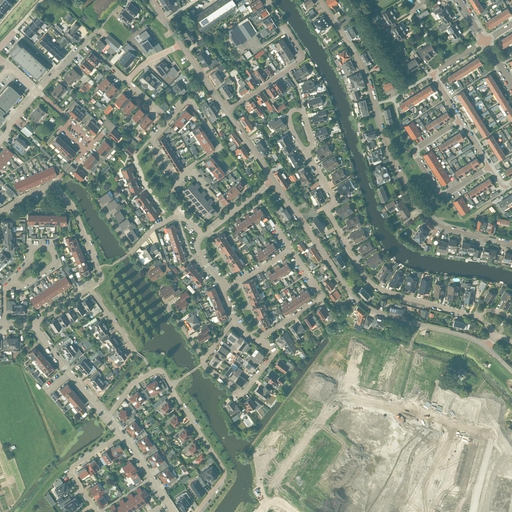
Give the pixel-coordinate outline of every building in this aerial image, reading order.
[(0,0),(0,1),(1,2),(8,9),(12,4),(7,0),(0,0)] [(94,0),(85,11),(99,23),(118,0),(94,0)] [(173,2),(171,0),(169,0),(163,5),(167,10),(173,6),(171,3),(173,2)] [(198,20),(195,22),(202,32),(220,20),(234,11),(236,10),(236,9),(238,8),(238,7),(243,4),(248,0),(240,0),(235,4),(232,0),(218,0),(195,16),(198,20)] [(260,0),(256,0),(252,3),(249,5),(253,12),(257,10),(256,8),(263,4),(260,0)] [(0,1),(0,9),(4,13),(8,9),(1,2),(0,1)] [(124,9),(132,17),(134,15),(137,11),(135,9),(136,8),(130,2),(124,9)] [(180,6),(179,4),(170,9),(172,12),(177,9),(180,6)] [(234,11),(236,14),(236,15),(241,12),(246,8),(246,7),(244,4),(243,4),(238,7),(238,8),(236,9),(236,10),(234,11)] [(475,8),(478,13),(484,9),(481,4),(475,8)] [(432,9),(434,12),(436,15),(438,14),(441,18),(449,13),(445,7),(442,9),(441,7),(440,7),(439,5),(432,9)] [(257,10),(251,14),(253,17),(259,13),(260,14),(262,17),(269,13),(265,8),(264,9),(264,8),(263,7),(257,10)] [(507,7),(502,11),(506,17),(511,14),(507,7)] [(386,8),(381,12),(382,14),(383,16),(385,19),(389,17),(394,14),(390,8),(387,10),(386,8)] [(127,23),(132,17),(124,9),(118,16),(124,22),(125,21),(127,23)] [(497,14),(496,14),(500,21),(501,21),(505,18),(506,17),(502,11),(501,11),(497,14)] [(448,14),(441,18),(443,21),(441,23),(442,24),(442,25),(444,27),(451,22),(449,20),(453,18),(449,13),(448,14)] [(389,17),(385,19),(388,23),(386,25),(388,28),(394,24),(392,22),(394,21),(397,19),(394,14),(389,17)] [(496,14),(491,18),(495,25),(500,21),(496,14)] [(37,15),(32,20),(40,27),(45,22),(37,15)] [(258,27),(262,24),(265,27),(262,29),(273,22),(273,21),(273,20),(272,19),(271,19),(270,16),(256,25),(258,27)] [(226,31),(235,45),(236,46),(255,33),(255,32),(256,31),(253,25),(250,22),(250,21),(247,17),(237,24),(226,31)] [(324,29),(329,26),(329,25),(329,24),(328,22),(327,22),(323,17),(317,21),(316,19),(314,21),(318,28),(319,28),(321,31),(322,33),(326,30),(324,29)] [(490,28),(495,25),(491,18),(490,17),(487,19),(488,20),(485,21),(490,28)] [(32,20),(28,25),(35,32),(40,27),(32,20)] [(260,31),(264,37),(269,33),(268,32),(276,27),(276,26),(276,25),(275,24),(273,22),(262,29),(260,30),(258,31),(259,32),(260,31)] [(447,29),(450,33),(459,28),(455,23),(452,25),(451,22),(444,27),(445,30),(447,29)] [(66,28),(65,30),(65,32),(66,33),(75,41),(79,37),(74,33),(80,27),(75,23),(70,29),(68,28),(66,28)] [(389,29),(386,30),(387,32),(390,31),(392,29),(395,34),(404,29),(400,23),(396,26),(395,26),(394,24),(388,28),(389,29)] [(345,30),(351,39),(358,34),(360,32),(355,24),(352,25),(345,30)] [(28,25),(23,31),(31,38),(35,32),(28,25)] [(451,39),(452,40),(451,41),(452,43),(453,42),(460,38),(459,35),(462,33),(459,28),(450,33),(453,38),(451,39)] [(185,37),(190,45),(197,40),(189,29),(183,33),(185,36),(185,37)] [(407,34),(404,29),(395,34),(398,39),(396,40),(398,43),(405,39),(403,36),(407,34)] [(143,41),(139,44),(145,53),(154,47),(149,41),(152,39),(146,30),(139,35),(143,41)] [(45,34),(38,42),(43,46),(50,39),(47,36),(45,34)] [(100,40),(95,45),(100,50),(101,50),(104,52),(106,50),(111,54),(113,53),(113,52),(115,50),(120,44),(109,34),(103,40),(104,40),(102,42),(100,40)] [(498,41),(502,48),(508,44),(504,38),(498,41)] [(50,39),(43,46),(48,51),(55,44),(55,43),(50,39)] [(275,43),(273,45),(275,48),(278,46),(285,42),(283,39),(275,43)] [(16,61),(17,62),(20,64),(21,63),(23,65),(22,66),(25,69),(26,68),(28,70),(27,71),(30,74),(32,73),(33,75),(32,76),(37,80),(40,76),(41,78),(48,70),(45,68),(46,67),(43,65),(42,65),(40,63),(37,60),(35,58),(32,55),(29,53),(30,53),(22,45),(21,46),(17,42),(9,51),(13,55),(11,57),(16,61)] [(285,42),(275,48),(277,52),(287,46),(285,42)] [(55,44),(48,51),(53,56),(60,48),(56,44),(55,43),(55,44)] [(126,52),(118,60),(122,64),(124,61),(128,65),(136,56),(132,53),(135,49),(128,43),(122,48),(126,52)] [(432,57),(432,56),(437,53),(431,43),(422,49),(421,47),(417,49),(423,59),(425,57),(427,60),(432,57)] [(287,46),(277,52),(278,52),(280,55),(282,54),(289,49),(287,46)] [(60,48),(53,56),(59,61),(66,53),(60,48)] [(282,54),(280,55),(282,59),(284,57),(291,53),(289,49),(282,54)] [(339,61),(341,65),(346,62),(345,60),(350,57),(345,49),(338,54),(340,57),(337,58),(339,61)] [(249,50),(244,54),(247,59),(252,55),(249,50)] [(365,62),(366,62),(367,64),(370,62),(369,60),(370,60),(371,61),(374,60),(373,58),(368,50),(365,51),(361,54),(365,62)] [(215,58),(211,61),(204,51),(202,52),(201,51),(198,53),(199,54),(197,56),(200,60),(202,62),(201,62),(204,66),(208,64),(211,67),(218,62),(215,58)] [(84,58),(94,67),(99,61),(97,59),(98,58),(91,52),(87,56),(86,55),(84,58)] [(284,57),(282,59),(284,62),(286,61),(287,61),(291,58),(293,61),(295,60),(293,57),(294,56),(292,53),(291,53),(284,57)] [(403,61),(405,64),(409,71),(419,65),(417,61),(420,59),(416,53),(413,55),(415,58),(409,62),(407,59),(403,61)] [(474,60),(477,66),(482,63),(478,57),(474,60)] [(88,72),(94,67),(84,58),(81,61),(83,62),(79,66),(86,72),(87,71),(88,72)] [(341,64),(341,65),(345,74),(346,76),(351,73),(353,72),(352,71),(355,69),(351,61),(350,60),(347,61),(346,62),(345,62),(343,63),(341,64)] [(469,63),(468,64),(472,69),(477,66),(474,60),(469,63)] [(161,62),(155,67),(162,75),(167,71),(169,73),(171,76),(174,74),(177,73),(177,72),(173,66),(172,67),(170,69),(165,63),(163,64),(161,62)] [(270,65),(265,69),(269,76),(275,72),(273,70),(276,68),(271,62),(269,64),(270,65)] [(220,64),(217,66),(217,67),(218,69),(220,71),(220,72),(225,68),(221,63),(220,64)] [(468,64),(463,67),(467,72),(472,69),(468,64)] [(303,79),(310,74),(308,70),(305,65),(297,71),(298,72),(295,73),(299,79),(302,78),(303,79)] [(262,80),(267,77),(260,67),(252,72),(256,79),(260,77),(262,80)] [(458,70),(461,76),(462,76),(467,72),(463,67),(458,70)] [(64,78),(71,84),(76,78),(78,79),(81,76),(73,68),(67,75),(65,75),(64,77),(64,78)] [(215,71),(210,75),(217,84),(220,82),(221,83),(223,81),(222,80),(223,80),(220,76),(219,74),(220,73),(220,72),(218,69),(216,70),(215,71)] [(458,70),(453,73),(456,79),(461,76),(458,70)] [(146,72),(139,80),(142,82),(141,83),(146,88),(148,87),(150,90),(151,89),(156,83),(159,86),(162,82),(153,74),(151,77),(149,75),(146,72)] [(365,86),(365,84),(363,79),(362,76),(361,73),(359,73),(349,77),(352,85),(350,85),(353,94),(352,94),(354,100),(360,98),(356,89),(365,86)] [(447,77),(451,82),(456,79),(453,73),(447,77)] [(484,77),(486,81),(484,82),(484,83),(481,85),(483,87),(488,84),(488,83),(493,79),(490,74),(484,77)] [(252,88),(257,85),(252,78),(250,75),(250,76),(245,79),(252,88)] [(99,87),(98,88),(97,89),(97,90),(102,95),(104,92),(113,82),(110,80),(109,81),(105,77),(99,84),(100,85),(99,87)] [(285,80),(290,87),(293,85),(288,77),(285,80)] [(245,84),(247,83),(245,80),(243,80),(242,79),(238,81),(242,86),(239,88),(240,89),(239,90),(242,95),(249,90),(245,84)] [(314,82),(312,82),(311,79),(309,80),(303,82),(304,84),(302,85),(304,94),(316,90),(315,85),(315,84),(314,82)] [(493,79),(488,83),(488,84),(491,88),(496,84),(493,79)] [(273,84),(279,92),(279,93),(285,89),(279,80),(273,84)] [(176,93),(178,91),(181,95),(185,92),(184,92),(186,90),(183,88),(184,87),(179,81),(174,85),(171,87),(176,93)] [(104,92),(102,95),(107,99),(109,96),(110,97),(111,96),(112,97),(119,90),(115,86),(116,85),(113,82),(104,92)] [(51,93),(58,99),(67,90),(69,92),(71,89),(64,83),(62,85),(60,83),(51,93)] [(83,84),(78,90),(82,93),(83,94),(88,89),(83,84)] [(226,98),(231,94),(226,87),(227,87),(225,84),(219,88),(226,98)] [(496,84),(491,88),(494,93),(500,90),(496,84)] [(0,122),(0,121),(1,120),(2,120),(5,117),(1,114),(5,110),(6,111),(9,108),(8,107),(9,105),(11,106),(14,103),(12,102),(14,100),(15,101),(19,96),(18,96),(20,94),(17,92),(10,85),(7,88),(7,87),(4,90),(5,91),(2,93),(0,94),(0,96),(0,97),(0,96),(0,122)] [(266,89),(270,95),(272,94),(273,96),(278,93),(272,85),(266,89)] [(425,88),(430,96),(435,93),(434,91),(430,85),(425,88)] [(172,90),(169,87),(163,93),(167,96),(172,90)] [(420,91),(424,97),(426,96),(427,98),(430,96),(425,88),(420,91)] [(500,90),(494,93),(494,94),(497,99),(503,95),(500,90)] [(415,94),(419,101),(424,97),(420,91),(415,94)] [(463,91),(457,94),(461,99),(466,96),(463,91)] [(260,99),(257,101),(259,105),(262,103),(263,103),(265,101),(267,104),(271,110),(273,109),(272,106),(267,100),(262,92),(257,95),(260,99)] [(116,102),(121,107),(130,98),(127,95),(126,97),(122,93),(116,100),(117,101),(116,102)] [(410,98),(414,104),(419,101),(415,94),(410,98)] [(321,101),(322,101),(322,100),(321,100),(320,97),(315,98),(314,95),(308,97),(311,108),(322,104),(321,101)] [(503,95),(497,99),(501,104),(506,100),(503,96),(503,95)] [(466,96),(461,99),(461,100),(464,105),(470,101),(467,97),(466,96)] [(130,98),(121,107),(127,113),(128,111),(129,112),(136,105),(132,101),(133,100),(130,98)] [(405,101),(409,107),(414,104),(410,98),(405,101)] [(247,108),(249,112),(254,108),(259,114),(262,112),(257,106),(256,106),(251,99),(247,102),(250,106),(247,108)] [(82,107),(74,100),(68,108),(70,110),(69,112),(78,120),(80,119),(86,124),(84,126),(93,134),(102,125),(86,111),(85,113),(81,109),(82,107)] [(158,105),(165,112),(170,107),(162,100),(158,105)] [(359,111),(357,112),(357,115),(358,115),(360,115),(368,113),(365,100),(357,102),(359,111)] [(506,100),(501,104),(501,105),(504,109),(510,106),(507,101),(506,100)] [(205,101),(200,105),(203,108),(206,113),(208,112),(216,106),(213,102),(208,105),(205,101)] [(403,110),(409,107),(405,101),(399,104),(401,106),(403,110)] [(470,101),(464,105),(465,106),(467,110),(473,107),(470,102),(470,101)] [(272,104),(275,108),(278,113),(286,107),(284,103),(278,107),(278,106),(275,102),(272,104)] [(30,116),(37,122),(46,112),(39,106),(30,116)] [(185,109),(181,113),(188,120),(192,115),(194,113),(188,106),(185,109)] [(219,111),(216,106),(208,112),(211,116),(209,118),(212,121),(217,118),(214,114),(219,111)] [(504,115),(501,117),(502,119),(503,118),(505,117),(505,116),(507,114),(511,111),(511,109),(510,106),(504,109),(504,110),(506,112),(504,113),(503,114),(504,114),(504,115)] [(473,107),(467,110),(468,111),(470,115),(476,112),(473,107)] [(133,118),(138,123),(147,113),(145,111),(143,112),(139,108),(133,115),(134,116),(133,118)] [(383,109),(387,123),(392,121),(389,108),(383,109)] [(323,116),(327,115),(325,110),(318,112),(319,115),(312,117),(315,124),(325,121),(323,116)] [(476,112),(470,115),(471,115),(474,120),(479,117),(478,114),(480,112),(478,110),(476,112)] [(442,115),(446,121),(451,117),(447,111),(442,115)] [(479,117),(474,120),(474,121),(477,126),(483,123),(481,119),(484,117),(483,116),(485,115),(486,114),(485,112),(481,114),(482,115),(479,117)] [(147,113),(138,123),(144,128),(145,127),(146,128),(153,120),(149,117),(150,116),(147,113)] [(178,117),(185,123),(188,120),(181,113),(178,117)] [(249,131),(253,128),(246,118),(247,117),(245,114),(241,117),(243,120),(242,121),(249,131)] [(437,118),(440,124),(446,121),(442,115),(437,118)] [(174,121),(181,127),(185,123),(178,117),(174,121)] [(107,118),(102,124),(105,126),(110,120),(107,118)] [(437,118),(431,121),(435,127),(440,124),(437,118)] [(277,131),(285,125),(280,119),(276,122),(274,119),(268,123),(272,128),(274,127),(277,131)] [(110,120),(105,126),(110,131),(108,133),(116,141),(121,135),(120,133),(121,133),(117,130),(116,131),(113,128),(116,125),(110,120)] [(177,131),(181,127),(174,121),(170,125),(177,131)] [(413,121),(404,127),(408,133),(417,127),(413,121)] [(431,122),(426,125),(430,131),(435,127),(431,121),(431,122)] [(30,134),(34,130),(27,123),(23,127),(30,134)] [(483,123),(477,126),(480,131),(486,127),(483,123)] [(192,130),(195,135),(202,130),(199,125),(192,130)] [(326,127),(329,126),(318,129),(319,132),(315,133),(317,139),(328,136),(326,127)] [(417,127),(408,133),(412,139),(420,134),(421,133),(417,127)] [(486,127),(480,131),(481,132),(484,136),(489,133),(486,128),(486,127)] [(202,130),(195,135),(198,139),(205,134),(202,130)] [(232,137),(233,140),(238,137),(234,131),(229,134),(230,135),(228,136),(230,139),(232,137)] [(366,132),(363,133),(364,139),(367,138),(368,141),(373,140),(373,138),(378,137),(377,134),(375,131),(366,133),(366,132)] [(455,135),(458,141),(464,138),(460,132),(455,135)] [(158,140),(161,145),(168,140),(166,137),(170,135),(169,133),(165,136),(158,140)] [(59,153),(68,161),(76,152),(57,135),(56,137),(53,134),(46,142),(49,145),(51,143),(60,151),(59,153)] [(205,134),(198,139),(201,144),(208,139),(205,134)] [(293,149),(289,142),(291,141),(290,138),(287,134),(278,140),(279,141),(278,142),(284,151),(285,151),(286,153),(293,149)] [(492,134),(486,138),(490,143),(496,140),(492,134)] [(15,142),(12,146),(22,155),(26,151),(24,149),(28,144),(18,135),(14,140),(15,142)] [(449,138),(453,144),(458,141),(455,135),(449,138)] [(232,151),(236,148),(235,147),(238,145),(242,142),(238,137),(233,140),(234,140),(233,141),(235,144),(229,148),(232,151)] [(444,142),(448,148),(453,144),(449,138),(444,142)] [(85,164),(82,167),(90,173),(93,170),(91,168),(95,164),(97,166),(101,161),(102,162),(117,146),(109,139),(107,142),(105,140),(97,149),(99,151),(94,156),(91,153),(83,162),(85,164)] [(208,139),(201,144),(204,148),(211,143),(208,139)] [(259,151),(263,156),(269,152),(268,151),(272,148),(266,139),(262,142),(261,141),(256,145),(260,150),(259,151)] [(168,140),(161,145),(163,148),(163,149),(174,142),(173,141),(169,143),(168,140)] [(366,143),(368,149),(371,148),(376,147),(374,140),(369,142),(366,143)] [(496,140),(490,143),(490,144),(493,149),(499,145),(500,144),(499,141),(497,142),(496,140)] [(174,142),(163,149),(166,153),(173,149),(171,146),(175,144),(174,142)] [(444,142),(439,145),(443,151),(448,148),(444,142)] [(211,143),(204,148),(207,153),(215,148),(212,144),(211,143)] [(327,144),(317,150),(320,156),(318,157),(320,160),(332,153),(330,149),(329,149),(328,146),(327,144)] [(129,145),(124,150),(129,155),(134,150),(129,145)] [(499,145),(493,149),(494,149),(496,154),(502,150),(504,149),(503,149),(502,147),(501,148),(499,145)] [(247,154),(248,153),(243,146),(239,148),(234,151),(237,154),(241,151),(246,158),(249,156),(247,154)] [(2,151),(10,158),(13,155),(16,157),(17,156),(14,153),(14,154),(6,147),(2,151)] [(173,149),(166,153),(168,157),(171,156),(176,153),(179,151),(178,149),(175,151),(175,152),(173,149)] [(373,157),(370,157),(371,162),(373,161),(374,164),(381,161),(381,159),(383,158),(381,153),(380,149),(374,151),(375,151),(371,153),(373,157)] [(469,157),(474,154),(472,151),(471,149),(464,153),(466,155),(467,154),(469,157)] [(424,155),(423,155),(427,161),(433,157),(435,156),(431,150),(429,151),(424,155)] [(502,150),(496,154),(497,154),(500,159),(506,155),(503,150),(502,150)] [(0,153),(0,157),(6,163),(9,159),(12,162),(13,160),(10,158),(2,151),(0,153)] [(171,156),(168,157),(171,162),(178,158),(177,155),(180,152),(179,151),(176,153),(171,156)] [(293,151),(287,154),(289,157),(290,157),(293,161),(296,167),(303,162),(297,152),(294,154),(293,151)] [(204,162),(208,166),(215,160),(211,156),(204,162)] [(322,163),(324,166),(326,165),(329,171),(339,164),(338,162),(336,161),(336,159),(334,156),(322,163)] [(433,157),(427,161),(431,167),(437,164),(439,162),(435,156),(433,157)] [(6,163),(0,157),(0,165),(2,167),(5,164),(8,166),(9,165),(6,163)] [(178,158),(171,162),(172,162),(172,163),(174,166),(185,160),(184,158),(180,160),(179,158),(178,158)] [(471,161),(471,162),(473,164),(475,167),(480,164),(476,158),(471,161)] [(185,160),(174,166),(177,171),(184,166),(182,163),(186,161),(185,160)] [(215,160),(208,166),(211,170),(218,165),(215,160)] [(62,167),(64,170),(70,164),(67,161),(62,167)] [(471,161),(466,164),(470,170),(475,167),(473,164),(471,162),(471,161)] [(437,164),(431,167),(435,173),(443,168),(439,162),(437,164)] [(374,166),(376,169),(374,170),(377,178),(376,179),(378,184),(389,179),(390,179),(390,178),(390,177),(389,173),(388,170),(387,170),(386,167),(386,166),(385,166),(384,165),(381,167),(380,164),(374,166)] [(461,168),(465,174),(470,171),(470,170),(466,164),(461,168)] [(47,165),(45,166),(47,169),(51,178),(57,176),(53,166),(48,168),(47,165)] [(66,171),(69,173),(71,171),(76,175),(75,176),(78,179),(79,178),(81,180),(86,174),(78,167),(76,169),(71,165),(66,171)] [(132,165),(121,170),(124,178),(125,177),(133,174),(132,171),(134,171),(132,165)] [(218,165),(211,170),(214,175),(220,170),(222,169),(218,165)] [(41,172),(46,181),(51,178),(47,169),(43,171),(41,167),(40,168),(41,172)] [(304,184),(306,183),(307,183),(313,180),(306,168),(305,169),(303,167),(296,171),(304,184)] [(335,180),(333,181),(335,185),(347,177),(345,174),(344,174),(343,171),(342,168),(331,175),(335,180)] [(443,168),(435,173),(435,174),(439,179),(446,174),(443,168)] [(461,168),(455,171),(459,177),(464,174),(465,174),(461,168)] [(220,170),(214,175),(218,179),(220,177),(221,178),(225,175),(224,174),(225,173),(222,169),(220,170)] [(36,170),(34,171),(36,174),(40,183),(46,181),(41,172),(37,173),(36,170)] [(274,173),(280,181),(287,177),(288,176),(289,175),(286,171),(284,172),(281,174),(279,171),(278,171),(278,170),(274,173)] [(30,176),(34,186),(40,183),(36,174),(32,176),(30,172),(29,173),(30,176)] [(446,174),(439,179),(439,180),(443,186),(444,185),(449,182),(451,181),(447,175),(446,174)] [(25,179),(29,188),(34,186),(30,176),(29,177),(27,178),(25,175),(23,175),(25,179)] [(19,177),(18,178),(19,181),(23,191),(24,190),(29,188),(25,179),(21,180),(19,177)] [(280,181),(285,188),(289,185),(287,183),(290,181),(287,177),(280,181)] [(137,178),(127,182),(129,186),(137,183),(136,181),(138,180),(137,178)] [(489,178),(484,181),(488,187),(493,184),(489,178)] [(14,179),(12,180),(14,184),(14,183),(18,193),(23,191),(19,181),(15,183),(14,179)] [(235,184),(240,190),(244,186),(243,185),(245,183),(241,179),(235,184)] [(349,180),(337,188),(339,191),(341,190),(344,196),(355,189),(353,187),(351,185),(351,184),(349,180)] [(484,181),(479,184),(483,191),(488,187),(484,181)] [(129,186),(127,187),(130,195),(142,190),(140,185),(138,186),(137,183),(129,186)] [(183,189),(181,191),(182,193),(184,191),(187,193),(187,194),(198,184),(197,183),(194,186),(191,183),(184,190),(183,189)] [(187,194),(187,193),(184,195),(186,196),(188,195),(190,197),(191,198),(198,191),(196,189),(200,186),(198,184),(187,194)] [(231,187),(236,194),(240,190),(235,184),(231,187)] [(479,185),(473,188),(477,194),(482,191),(483,191),(479,184),(479,185)] [(7,189),(4,192),(10,198),(15,193),(11,189),(8,187),(7,189)] [(227,191),(232,197),(236,194),(231,187),(227,191)] [(473,188),(468,191),(472,197),(477,194),(473,188)] [(313,195),(318,204),(325,200),(319,191),(317,192),(315,189),(310,192),(312,195),(313,195)] [(191,198),(190,197),(188,199),(189,200),(191,198),(193,201),(194,202),(205,192),(204,190),(200,193),(198,191),(191,198)] [(145,191),(135,198),(140,205),(141,204),(148,199),(146,197),(148,196),(145,191)] [(223,195),(228,201),(232,197),(227,191),(223,195)] [(102,203),(104,202),(106,204),(114,199),(114,198),(113,199),(112,196),(110,197),(107,192),(99,198),(102,203)] [(194,202),(193,201),(191,203),(192,204),(195,202),(197,205),(205,199),(203,197),(206,194),(205,192),(194,202)] [(221,193),(216,197),(218,199),(219,198),(224,204),(228,201),(223,195),(222,195),(221,193)] [(462,196),(453,202),(457,208),(466,202),(462,196)] [(197,205),(194,207),(196,208),(198,206),(200,209),(201,209),(212,200),(210,198),(207,201),(205,199),(197,205)] [(114,199),(106,204),(109,209),(111,207),(113,210),(120,205),(121,205),(120,204),(119,202),(117,203),(114,199)] [(148,199),(141,204),(144,208),(153,202),(151,200),(150,201),(148,199)] [(397,207),(399,210),(406,206),(402,199),(395,203),(393,200),(386,205),(390,211),(397,207)] [(500,210),(501,212),(503,213),(505,212),(503,209),(508,206),(504,199),(499,202),(499,203),(497,205),(500,210)] [(201,209),(200,209),(198,210),(199,212),(201,210),(203,212),(204,213),(212,206),(210,204),(213,201),(212,200),(201,209)] [(153,202),(144,208),(147,212),(154,207),(152,205),(154,204),(153,202)] [(466,202),(457,208),(461,214),(470,209),(466,202)] [(336,210),(338,213),(340,212),(343,218),(353,212),(352,209),(349,208),(350,206),(348,203),(336,210)] [(120,205),(113,210),(114,211),(115,212),(117,215),(115,216),(118,221),(124,217),(120,209),(122,208),(122,207),(121,205),(120,205)] [(282,211),(286,217),(285,218),(286,220),(292,216),(286,208),(284,209),(281,205),(276,209),(279,213),(282,211)] [(204,213),(203,212),(201,214),(202,216),(205,214),(207,217),(212,213),(215,215),(217,213),(212,206),(204,213)] [(410,212),(406,206),(399,210),(403,216),(401,218),(403,221),(408,217),(407,215),(410,212)] [(147,213),(145,213),(150,220),(161,213),(157,208),(156,210),(154,207),(147,212),(147,213)] [(261,218),(261,219),(262,220),(264,218),(264,219),(267,217),(261,208),(258,209),(257,208),(255,209),(261,218)] [(252,214),(258,223),(260,221),(259,220),(261,219),(261,218),(255,209),(253,210),(255,212),(252,214)] [(247,215),(253,224),(256,223),(256,224),(258,223),(252,214),(250,215),(249,213),(247,215)] [(60,215),(60,223),(60,224),(60,226),(70,226),(70,218),(66,218),(66,215),(60,215)] [(244,220),(249,227),(253,224),(247,215),(245,216),(246,218),(244,220)] [(349,227),(347,227),(348,231),(361,225),(360,222),(358,221),(358,218),(357,216),(346,220),(349,227)] [(311,221),(315,227),(321,222),(317,217),(311,221)] [(127,218),(119,223),(122,228),(124,227),(126,229),(133,225),(134,224),(132,222),(130,222),(127,218)] [(240,219),(238,220),(244,230),(245,230),(249,227),(244,220),(242,221),(240,219)] [(476,228),(480,229),(484,230),(487,221),(486,220),(483,220),(482,220),(478,219),(478,221),(477,223),(476,228)] [(235,225),(241,234),(245,231),(246,231),(245,230),(244,230),(238,220),(236,222),(238,224),(235,225)] [(487,221),(484,230),(489,231),(493,232),(494,230),(495,226),(495,225),(495,223),(491,222),(491,221),(487,221)] [(318,232),(325,228),(321,222),(315,227),(318,232)] [(133,225),(126,229),(128,232),(126,233),(128,235),(131,240),(133,242),(139,238),(137,236),(132,229),(135,227),(134,224),(133,225)] [(166,227),(168,233),(178,230),(177,227),(175,227),(174,224),(166,227)] [(414,235),(413,236),(418,240),(421,243),(424,239),(423,238),(425,236),(427,233),(423,230),(424,230),(423,230),(423,228),(422,227),(421,228),(420,228),(419,228),(416,232),(414,235)] [(350,234),(351,238),(353,237),(356,243),(367,238),(366,236),(364,234),(364,232),(363,229),(350,234)] [(168,233),(170,239),(178,236),(177,233),(179,232),(178,230),(168,233)] [(217,240),(215,242),(216,244),(225,238),(227,237),(224,232),(215,238),(217,240)] [(71,236),(65,238),(68,246),(78,243),(78,242),(76,237),(72,239),(71,236)] [(170,239),(171,244),(182,241),(181,238),(179,239),(178,236),(170,239)] [(225,238),(216,244),(218,246),(219,244),(221,247),(228,242),(225,238)] [(439,240),(437,248),(436,251),(446,253),(447,250),(450,250),(451,247),(455,248),(456,240),(450,239),(449,243),(439,240)] [(267,243),(274,253),(278,249),(277,248),(280,247),(276,240),(271,244),(269,241),(267,243)] [(171,244),(173,248),(173,250),(179,248),(182,247),(181,244),(183,244),(182,241),(171,244)] [(363,254),(362,255),(364,258),(375,250),(373,246),(371,246),(371,243),(369,241),(359,248),(363,254)] [(6,251),(14,254),(14,242),(12,242),(4,242),(4,243),(4,248),(6,248),(6,251)] [(221,247),(222,248),(222,249),(221,250),(222,252),(228,248),(231,246),(228,242),(221,247)] [(298,245),(300,248),(303,251),(307,248),(302,242),(298,245)] [(462,242),(461,248),(461,249),(467,251),(469,243),(462,242)] [(68,246),(67,247),(69,251),(71,251),(80,247),(78,243),(68,246)] [(264,248),(269,255),(274,253),(267,243),(265,244),(267,246),(264,248)] [(467,251),(474,252),(476,245),(469,243),(467,251)] [(149,245),(143,250),(144,252),(145,252),(147,256),(149,259),(150,258),(150,260),(155,256),(155,255),(158,253),(160,258),(164,256),(162,250),(158,251),(157,250),(158,250),(154,244),(150,247),(149,245)] [(228,248),(222,252),(223,254),(225,253),(227,255),(234,250),(231,246),(228,248)] [(309,250),(307,251),(309,254),(311,253),(312,254),(312,255),(317,252),(314,248),(313,246),(308,249),(309,250)] [(80,247),(71,251),(73,256),(82,252),(80,247)] [(173,250),(175,256),(185,252),(184,249),(183,250),(182,247),(179,248),(173,250)] [(258,248),(265,258),(269,255),(264,248),(262,250),(261,248),(260,247),(258,248)] [(482,250),(481,254),(482,254),(488,256),(490,249),(489,248),(484,247),(483,248),(483,250),(482,250)] [(256,254),(261,261),(265,258),(258,248),(257,250),(258,252),(256,254)] [(228,257),(226,259),(228,261),(237,254),(235,252),(237,251),(235,249),(234,250),(227,255),(228,257)] [(490,249),(488,256),(494,257),(494,259),(495,259),(495,260),(498,261),(500,254),(496,253),(497,250),(490,249)] [(0,257),(5,261),(4,262),(6,263),(14,254),(6,251),(4,253),(2,252),(0,254),(0,257)] [(73,256),(76,261),(84,257),(82,252),(73,256)] [(186,255),(185,252),(175,256),(177,262),(186,259),(185,256),(186,255)] [(312,255),(310,256),(311,257),(315,263),(316,262),(317,262),(321,259),(317,252),(312,255)] [(366,261),(368,264),(370,263),(374,268),(383,261),(382,259),(379,257),(380,256),(377,252),(366,261)] [(505,252),(503,259),(510,261),(511,254),(505,252)] [(237,254),(228,261),(229,263),(231,261),(232,263),(239,258),(237,254)] [(340,267),(345,263),(339,254),(334,258),(340,267)] [(76,261),(78,266),(86,263),(84,257),(76,261)] [(285,264),(283,266),(287,273),(292,270),(289,265),(292,263),(287,257),(282,261),(285,264)] [(234,266),(232,267),(235,272),(246,265),(241,258),(239,258),(232,263),(232,264),(234,266)] [(156,269),(148,273),(153,280),(157,277),(160,278),(160,275),(163,273),(159,266),(163,264),(161,261),(154,266),(156,269)] [(186,273),(187,272),(195,265),(194,263),(192,264),(190,262),(188,264),(186,262),(180,267),(186,273)] [(86,263),(78,266),(79,271),(88,267),(86,263)] [(276,265),(283,276),(287,273),(283,266),(281,267),(278,264),(276,265)] [(187,272),(191,276),(197,270),(195,268),(197,266),(195,265),(187,272)] [(274,272),(278,279),(283,276),(276,265),(273,267),(276,271),(274,272)] [(386,282),(393,270),(389,268),(388,269),(386,266),(384,265),(378,275),(383,279),(382,280),(386,282)] [(79,271),(78,271),(78,272),(80,276),(85,275),(86,275),(87,274),(90,273),(88,268),(88,267),(79,271)] [(197,270),(191,276),(194,279),(202,272),(200,270),(199,272),(197,270)] [(264,273),(268,279),(271,278),(274,282),(278,279),(274,272),(272,273),(269,270),(264,273)] [(193,280),(196,284),(195,284),(196,288),(197,288),(199,287),(206,280),(204,278),(204,277),(202,275),(204,274),(202,272),(194,279),(193,280)] [(393,284),(399,288),(405,277),(402,276),(400,276),(399,274),(396,272),(389,284),(392,286),(393,284)] [(64,277),(61,279),(66,288),(71,285),(65,276),(66,276),(64,273),(62,274),(64,277)] [(56,282),(61,291),(66,288),(61,279),(59,276),(57,277),(59,280),(56,282)] [(415,292),(418,278),(414,277),(413,278),(411,276),(408,276),(405,287),(412,289),(411,291),(415,292)] [(254,278),(243,283),(244,286),(246,285),(247,287),(255,284),(256,283),(255,280),(256,280),(256,278),(255,278),(254,278)] [(418,293),(422,293),(423,291),(429,293),(432,281),(429,281),(426,281),(425,280),(422,279),(418,293)] [(54,283),(51,286),(56,295),(61,291),(56,282),(54,280),(52,281),(54,283)] [(326,280),(324,281),(330,290),(335,286),(331,280),(328,282),(326,280)] [(462,296),(465,296),(464,302),(473,303),(474,291),(470,290),(471,283),(465,282),(464,286),(463,290),(462,296)] [(46,289),(51,298),(56,295),(51,286),(49,283),(47,284),(49,287),(46,289)] [(440,296),(440,298),(443,299),(445,285),(441,284),(440,285),(438,284),(435,283),(433,295),(440,296)] [(172,293),(174,296),(181,292),(179,289),(175,291),(170,284),(160,290),(165,298),(172,293)] [(187,286),(186,287),(192,293),(195,291),(189,284),(187,286)] [(246,291),(247,293),(257,289),(255,284),(247,287),(248,290),(246,291)] [(208,296),(209,295),(216,292),(214,287),(213,288),(212,285),(206,287),(207,290),(206,291),(208,296)] [(458,298),(459,287),(456,286),(454,287),(453,286),(449,285),(447,299),(451,300),(451,298),(458,298)] [(44,290),(41,292),(46,301),(51,298),(46,289),(44,286),(42,287),(44,290)] [(367,301),(368,301),(372,297),(363,287),(358,292),(367,301)] [(257,289),(247,293),(248,295),(250,294),(251,297),(259,293),(257,289)] [(302,289),(301,290),(307,300),(307,299),(312,297),(307,289),(304,291),(302,289)] [(39,293),(36,296),(41,304),(46,301),(41,292),(39,290),(37,291),(39,293)] [(301,294),(299,295),(303,302),(307,300),(301,290),(299,291),(301,294)] [(334,291),(330,295),(334,301),(338,297),(341,296),(337,290),(334,291)] [(508,309),(511,301),(511,294),(505,290),(501,297),(503,299),(500,305),(508,309)] [(176,306),(179,310),(180,310),(181,311),(182,312),(183,311),(184,311),(185,310),(185,309),(184,307),(189,304),(185,299),(189,296),(186,291),(180,296),(182,298),(174,303),(176,305),(175,306),(176,307),(176,306)] [(489,291),(484,299),(491,303),(495,295),(489,291)] [(209,295),(211,300),(218,297),(216,292),(209,295)] [(250,300),(252,305),(259,302),(257,300),(262,297),(260,292),(259,293),(251,297),(252,299),(250,300)] [(34,297),(30,299),(36,308),(41,305),(41,304),(36,296),(34,293),(32,294),(34,297)] [(292,296),(299,305),(303,302),(299,295),(296,297),(294,294),(292,296)] [(292,299),(290,301),(295,308),(299,305),(292,296),(291,297),(292,299)] [(211,300),(213,305),(221,302),(218,297),(211,300)] [(84,305),(81,307),(85,312),(84,312),(86,315),(91,311),(89,309),(93,307),(87,298),(86,299),(85,299),(84,300),(82,302),(84,305)] [(284,301),(290,311),(295,308),(290,301),(287,303),(286,300),(284,301)] [(15,314),(18,314),(18,303),(15,303),(13,301),(9,301),(9,310),(12,310),(12,314),(15,314)] [(18,303),(18,314),(21,314),(24,314),(24,310),(27,310),(27,301),(23,301),(21,303),(18,303)] [(284,305),(281,307),(286,314),(290,311),(284,301),(282,302),(284,305)] [(213,305),(215,310),(223,307),(221,302),(213,305)] [(256,310),(257,312),(265,309),(267,308),(265,303),(260,305),(259,302),(252,305),(254,311),(256,310)] [(390,306),(388,313),(395,314),(398,304),(395,303),(394,307),(390,306)] [(77,317),(76,317),(78,320),(83,317),(81,314),(84,312),(85,312),(81,307),(79,304),(78,304),(77,304),(76,305),(74,307),(75,309),(72,311),(77,317)] [(398,304),(395,314),(403,316),(404,312),(405,312),(405,310),(400,309),(401,305),(398,304)] [(327,317),(330,322),(336,319),(330,311),(327,313),(323,306),(317,310),(322,319),(325,317),(327,317)] [(358,315),(359,316),(357,322),(359,322),(363,324),(366,312),(358,306),(355,310),(358,312),(358,313),(357,314),(358,315)] [(217,315),(225,312),(223,307),(215,310),(217,315)] [(69,317),(66,319),(69,323),(68,323),(70,325),(75,322),(73,319),(76,317),(77,317),(72,311),(71,309),(70,309),(69,309),(69,310),(68,311),(66,312),(69,317)] [(256,315),(257,318),(267,313),(265,309),(257,312),(258,315),(256,315)] [(186,320),(191,328),(199,323),(194,315),(197,313),(195,310),(189,313),(191,316),(186,320)] [(226,318),(227,317),(225,312),(217,315),(216,315),(219,321),(220,320),(221,323),(227,320),(226,318)] [(267,313),(257,318),(258,320),(260,319),(261,322),(269,318),(267,313)] [(61,323),(58,325),(60,328),(62,331),(67,327),(65,325),(68,323),(69,323),(66,319),(63,314),(62,315),(61,314),(61,315),(60,316),(58,318),(61,323)] [(310,315),(305,319),(310,327),(315,324),(315,323),(317,326),(320,324),(315,317),(312,319),(311,317),(310,315)] [(367,317),(364,324),(365,324),(364,327),(368,328),(369,326),(370,322),(372,322),(371,325),(382,329),(384,324),(383,324),(384,319),(383,319),(383,318),(376,316),(375,316),(374,320),(371,319),(372,319),(367,317)] [(260,325),(263,330),(269,327),(268,324),(273,322),(271,317),(269,318),(261,322),(262,324),(260,325)] [(92,328),(95,328),(96,328),(97,330),(106,324),(104,322),(104,321),(102,319),(99,322),(97,320),(90,325),(92,328)] [(54,336),(59,333),(57,330),(60,328),(58,325),(55,320),(54,320),(53,320),(52,320),(52,321),(50,323),(53,328),(50,330),(54,336)] [(453,326),(465,329),(466,329),(468,323),(455,320),(453,326)] [(99,332),(98,333),(98,336),(100,339),(107,334),(106,332),(110,329),(108,327),(107,327),(106,324),(97,330),(99,332)] [(290,328),(297,338),(303,334),(302,332),(306,330),(302,324),(298,327),(296,324),(290,328)] [(202,333),(197,336),(198,338),(199,340),(201,342),(204,340),(205,341),(206,341),(207,340),(208,339),(207,338),(210,336),(207,332),(210,330),(207,325),(200,329),(202,333)] [(239,337),(232,331),(227,337),(228,337),(234,342),(232,345),(235,347),(240,339),(238,338),(239,337)] [(280,339),(277,341),(281,347),(285,345),(287,347),(286,351),(292,353),(292,352),(294,352),(295,351),(295,350),(296,347),(287,333),(279,338),(280,339)] [(103,343),(106,343),(108,345),(116,339),(114,336),(115,336),(113,334),(109,337),(107,334),(100,339),(103,343)] [(61,348),(63,350),(65,352),(73,346),(71,344),(72,344),(73,341),(70,337),(63,343),(65,345),(61,348)] [(3,341),(3,351),(12,351),(12,338),(11,338),(6,338),(6,341),(3,341)] [(12,338),(12,351),(20,351),(20,344),(20,342),(17,342),(17,338),(12,338)] [(110,347),(109,347),(108,351),(111,354),(120,347),(118,345),(120,343),(119,341),(118,342),(116,339),(108,345),(110,347)] [(240,339),(235,347),(238,349),(238,348),(243,351),(242,351),(243,351),(249,343),(249,344),(249,343),(244,339),(244,340),(243,341),(240,339)] [(220,351),(218,353),(225,359),(223,362),(227,356),(226,355),(229,351),(230,351),(222,345),(221,345),(217,350),(218,350),(220,351)] [(343,348),(340,359),(347,360),(349,350),(348,349),(348,346),(343,345),(342,348),(343,348)] [(73,346),(65,352),(67,355),(68,358),(72,355),(74,357),(81,352),(79,348),(75,348),(75,349),(73,346)] [(32,349),(28,353),(33,360),(41,353),(37,349),(35,347),(32,349)] [(121,348),(109,357),(112,361),(114,359),(115,360),(118,358),(120,361),(125,357),(126,357),(127,356),(127,355),(128,355),(126,352),(124,349),(123,351),(121,348)] [(251,355),(249,358),(250,359),(256,363),(258,361),(259,361),(258,362),(259,362),(261,359),(264,355),(263,354),(265,352),(261,349),(260,351),(258,350),(258,351),(253,357),(251,355)] [(97,351),(89,358),(91,360),(99,354),(97,351)] [(367,352),(365,358),(376,361),(377,354),(367,352)] [(396,352),(394,359),(403,361),(405,354),(396,352)] [(33,360),(36,364),(45,357),(41,353),(33,360)] [(220,360),(223,362),(225,359),(218,353),(216,356),(215,355),(210,362),(209,362),(215,367),(216,366),(215,366),(220,360)] [(78,367),(80,370),(88,363),(86,361),(87,358),(84,354),(77,360),(79,363),(76,366),(77,368),(78,367)] [(45,357),(36,364),(40,368),(48,361),(45,357)] [(254,366),(256,363),(250,359),(249,358),(247,360),(248,361),(245,366),(244,365),(244,366),(252,372),(256,367),(254,366)] [(365,358),(363,365),(374,368),(376,361),(365,358)] [(289,366),(291,368),(293,365),(289,362),(288,361),(286,364),(280,359),(275,366),(284,373),(289,366)] [(394,359),(392,365),(401,367),(403,361),(394,359)] [(48,361),(40,368),(43,372),(44,372),(51,365),(48,361)] [(88,363),(80,370),(82,372),(82,373),(83,375),(87,372),(89,374),(96,368),(93,365),(90,365),(89,365),(88,363)] [(330,367),(327,371),(336,378),(339,373),(334,369),(336,367),(332,363),(329,366),(330,367)] [(51,365),(44,372),(47,376),(49,375),(51,373),(51,374),(52,374),(53,373),(53,372),(55,370),(52,365),(51,365)] [(392,365),(391,372),(400,374),(401,367),(392,365)] [(231,376),(233,377),(239,370),(238,369),(236,368),(235,369),(231,366),(225,373),(225,374),(230,378),(230,377),(231,376)] [(457,370),(455,374),(458,376),(463,379),(464,377),(468,372),(461,367),(458,371),(457,370)] [(93,378),(89,382),(91,384),(91,383),(94,386),(101,379),(100,377),(100,374),(98,370),(91,376),(93,378)] [(236,379),(235,380),(242,385),(242,386),(246,380),(246,379),(246,380),(239,375),(241,372),(239,370),(233,377),(236,379)] [(266,378),(269,380),(268,381),(271,384),(272,383),(276,385),(278,382),(281,385),(286,379),(280,375),(278,378),(270,372),(266,378)] [(322,380),(315,389),(320,392),(327,384),(326,383),(327,380),(323,377),(321,379),(322,380)] [(101,379),(94,386),(96,388),(95,389),(97,391),(101,388),(103,390),(109,384),(107,381),(104,381),(103,381),(101,379)] [(151,382),(156,392),(160,389),(161,391),(165,389),(161,380),(157,382),(156,380),(151,382)] [(146,385),(147,387),(143,390),(148,398),(152,396),(152,394),(156,392),(151,382),(146,385)] [(63,387),(59,390),(63,394),(64,394),(64,393),(70,388),(67,383),(64,386),(64,385),(63,385),(63,386),(62,387),(63,387)] [(255,392),(264,399),(269,394),(268,393),(270,390),(265,386),(263,389),(259,386),(255,392)] [(64,393),(64,394),(63,394),(66,398),(67,397),(74,392),(70,388),(64,393)] [(133,395),(140,403),(144,399),(145,401),(148,398),(143,390),(139,393),(137,391),(138,391),(137,391),(133,395)] [(74,392),(67,397),(71,402),(77,396),(74,392)] [(128,403),(133,409),(134,411),(135,411),(138,408),(136,406),(140,403),(133,395),(129,398),(131,400),(128,403)] [(77,396),(71,402),(74,406),(81,400),(77,396)] [(245,409),(247,412),(254,408),(256,410),(262,405),(257,401),(254,403),(250,398),(244,402),(247,407),(245,409)] [(74,406),(73,407),(77,411),(81,415),(85,411),(81,407),(85,404),(81,400),(74,406)] [(157,406),(155,407),(159,411),(162,408),(166,412),(167,411),(169,412),(172,409),(170,408),(172,406),(172,407),(172,406),(171,405),(172,403),(169,403),(167,401),(166,403),(164,400),(161,402),(161,403),(157,406)] [(228,406),(226,407),(228,410),(229,410),(233,416),(237,414),(238,415),(240,415),(241,415),(241,414),(242,413),(241,411),(237,404),(235,405),(235,404),(232,401),(227,405),(228,406)] [(301,409),(297,414),(305,420),(309,415),(304,411),(306,409),(301,405),(299,408),(301,409)] [(342,408),(340,417),(346,418),(349,409),(342,408)] [(122,418),(123,421),(124,420),(123,420),(125,419),(127,421),(133,416),(137,413),(135,411),(134,411),(133,409),(129,413),(125,409),(124,411),(122,409),(119,412),(120,414),(119,415),(119,414),(118,415),(119,416),(119,418),(122,418)] [(349,409),(346,418),(352,420),(355,411),(349,409)] [(361,412),(359,421),(365,423),(367,414),(361,412)] [(178,426),(181,423),(180,421),(181,420),(180,419),(181,417),(178,417),(176,414),(176,415),(175,416),(173,414),(164,421),(168,425),(171,422),(175,426),(176,424),(178,426)] [(292,417),(290,420),(295,424),(296,421),(301,425),(305,420),(297,414),(294,419),(292,417)] [(367,414),(365,423),(371,424),(373,415),(367,414)] [(126,427),(130,431),(138,425),(134,421),(136,420),(133,416),(127,421),(125,423),(128,426),(126,427)] [(379,417),(377,426),(383,427),(385,419),(379,417)] [(385,419),(383,427),(389,429),(391,420),(385,419)] [(327,422),(340,432),(342,430),(329,420),(327,422)] [(285,426),(282,431),(291,438),(294,433),(289,429),(291,426),(287,423),(284,426),(285,426)] [(138,425),(130,431),(133,436),(133,435),(135,434),(137,437),(145,431),(142,427),(141,428),(138,425)] [(415,426),(413,435),(419,436),(421,428),(415,426)] [(182,428),(173,435),(177,439),(180,436),(184,440),(184,439),(185,438),(187,440),(190,437),(189,435),(190,434),(190,433),(190,430),(187,430),(185,428),(185,429),(184,430),(182,428)] [(421,428),(419,436),(425,438),(427,429),(421,428)] [(427,429),(425,438),(431,439),(433,431),(427,429)] [(138,441),(137,441),(140,446),(149,440),(147,436),(148,435),(145,431),(137,437),(140,440),(138,441)] [(433,431),(431,439),(437,441),(439,432),(433,431)] [(278,440),(274,445),(282,451),(286,446),(281,442),(283,439),(278,435),(276,438),(278,440)] [(322,435),(318,440),(326,446),(330,441),(331,443),(334,440),(329,436),(327,439),(322,435)] [(140,446),(144,451),(144,450),(145,449),(148,453),(156,447),(154,443),(152,444),(149,440),(140,446)] [(318,440),(314,445),(319,449),(317,451),(322,455),(324,452),(322,451),(326,446),(318,440)] [(183,448),(181,450),(185,454),(189,450),(193,453),(194,452),(196,453),(199,451),(198,449),(199,448),(199,447),(199,444),(196,444),(194,442),(193,444),(193,443),(191,441),(187,445),(186,445),(183,448)] [(112,450),(110,452),(115,459),(121,455),(119,452),(123,450),(119,444),(111,449),(112,450)] [(269,448),(266,451),(271,454),(273,452),(278,456),(282,451),(274,445),(271,449),(269,448)] [(377,446),(374,451),(383,455),(385,449),(377,446)] [(148,457),(151,462),(160,456),(157,452),(159,451),(156,447),(148,453),(150,456),(148,457)] [(102,456),(99,458),(104,465),(107,463),(111,460),(112,461),(115,459),(110,452),(108,453),(106,451),(101,455),(102,456)] [(374,451),(372,457),(380,461),(383,455),(374,451)] [(308,453),(304,458),(312,464),(316,460),(318,461),(320,458),(315,454),(313,457),(308,453)] [(151,462),(154,467),(154,466),(156,465),(158,469),(167,463),(164,459),(162,460),(160,456),(151,462)] [(261,459),(257,464),(266,470),(270,465),(265,462),(267,459),(262,456),(260,458),(261,459)] [(372,457),(369,463),(378,466),(380,461),(372,457)] [(304,458),(300,463),(305,467),(303,469),(308,473),(311,470),(309,469),(312,464),(304,458)] [(88,466),(93,474),(96,472),(95,471),(99,468),(100,468),(94,460),(95,459),(94,459),(89,463),(90,465),(88,466)] [(125,471),(124,472),(121,474),(123,477),(133,470),(132,468),(134,466),(130,461),(122,467),(125,471)] [(159,473),(158,473),(161,478),(170,472),(167,468),(169,467),(167,463),(158,469),(161,472),(159,473)] [(464,463),(462,469),(470,472),(472,466),(464,463)] [(361,464),(358,469),(370,477),(374,472),(370,469),(369,470),(361,464)] [(77,471),(81,478),(82,478),(81,477),(88,473),(90,476),(93,474),(88,466),(86,468),(85,467),(78,472),(77,471)] [(203,471),(200,473),(204,480),(207,478),(208,479),(210,477),(212,480),(217,477),(216,476),(218,475),(216,472),(217,472),(215,469),(214,470),(212,466),(205,470),(206,470),(203,472),(203,471)] [(358,469),(355,473),(366,482),(370,477),(358,469)] [(462,469),(460,475),(468,478),(470,472),(462,469)] [(133,470),(123,477),(124,477),(126,476),(128,478),(130,476),(135,482),(135,483),(141,479),(136,471),(135,472),(133,470)] [(161,478),(164,482),(165,482),(166,481),(169,485),(177,479),(174,475),(173,476),(170,472),(161,478)] [(294,472),(290,477),(298,483),(302,478),(304,479),(306,476),(301,473),(299,475),(294,472)] [(497,472),(495,479),(510,482),(511,476),(501,475),(501,473),(497,472)] [(355,473),(351,477),(363,486),(366,482),(355,473)] [(460,475),(458,481),(466,484),(468,478),(460,475)] [(202,485),(204,483),(199,476),(196,478),(197,480),(190,485),(198,496),(205,492),(201,487),(202,485)] [(290,477),(287,482),(291,485),(289,488),(295,492),(297,489),(295,487),(298,483),(290,477)] [(351,477),(348,482),(360,491),(363,486),(351,477)] [(58,479),(54,484),(56,488),(55,489),(59,495),(63,493),(64,493),(66,492),(66,491),(69,489),(66,484),(66,485),(64,483),(63,484),(62,482),(59,479),(58,479)] [(94,493),(96,495),(103,490),(101,487),(100,488),(97,483),(98,483),(96,480),(93,481),(89,484),(91,487),(89,488),(88,488),(92,494),(94,493)] [(399,481),(396,486),(404,490),(407,486),(399,481)] [(458,481),(456,486),(464,489),(466,484),(458,481)] [(348,482),(345,486),(357,495),(360,491),(348,482)] [(103,490),(96,495),(97,497),(96,498),(98,501),(101,505),(107,502),(102,494),(105,493),(110,489),(109,486),(103,490)] [(345,486),(342,491),(353,499),(357,495),(345,486)] [(396,486),(394,490),(402,495),(404,490),(396,486)] [(138,489),(147,503),(148,502),(147,500),(152,496),(150,493),(148,494),(145,489),(142,491),(140,487),(138,489)] [(136,495),(143,506),(144,505),(143,504),(146,502),(147,503),(138,489),(136,490),(138,493),(136,495)] [(394,490),(391,494),(399,499),(402,495),(394,490)] [(342,491),(338,495),(350,504),(353,499),(342,491)] [(454,491),(451,496),(459,500),(462,496),(454,491)] [(178,501),(177,502),(180,506),(181,505),(184,511),(189,508),(188,506),(191,504),(187,498),(188,498),(189,497),(186,492),(184,493),(183,493),(184,495),(178,499),(177,500),(178,501)] [(129,494),(139,509),(139,508),(138,507),(141,505),(142,506),(143,506),(136,495),(133,497),(131,493),(129,494)] [(308,493),(302,500),(306,504),(312,496),(308,493)] [(127,500),(133,510),(137,508),(138,509),(139,509),(129,494),(127,496),(130,499),(127,500)] [(391,494),(389,499),(397,503),(399,499),(391,494)] [(338,495),(335,499),(343,505),(342,506),(346,509),(350,504),(338,495)] [(69,497),(59,504),(60,506),(62,505),(67,511),(69,511),(72,510),(72,511),(77,508),(76,507),(80,505),(75,496),(71,499),(69,497)] [(312,496),(306,504),(311,507),(316,499),(312,496)] [(451,496),(449,501),(457,505),(459,500),(451,496)] [(121,500),(128,511),(130,511),(133,510),(127,500),(125,502),(122,499),(121,500)] [(316,499),(311,507),(315,510),(320,503),(316,499)] [(389,499),(387,503),(395,507),(397,503),(389,499)] [(119,506),(122,511),(128,511),(121,500),(119,501),(121,505),(119,506)] [(449,501),(446,505),(454,510),(457,505),(449,501)] [(320,503),(315,510),(317,511),(319,511),(324,506),(320,503)] [(387,503),(384,507),(392,511),(395,507),(387,503)]
